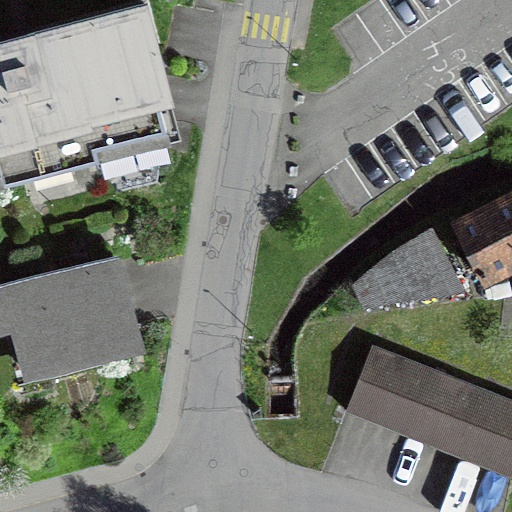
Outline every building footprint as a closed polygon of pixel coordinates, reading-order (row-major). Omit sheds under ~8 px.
[(79,0),(35,12),(35,10),(0,20),(0,180),(32,171),(39,195),(75,185),(68,161),(98,153),(104,175),(173,156),(167,134),(181,130),(168,85),(176,82),(153,0),(79,0)] [(511,180),(451,211),(485,278),(511,263),(511,180)] [(432,221),(389,246),(351,281),(361,303),(462,286),(432,221)] [(23,370),(146,335),(119,242),(0,276),(0,329),(11,327),(23,370)] [(345,408),(511,472),(511,471),(511,394),(372,340),(345,408)]
